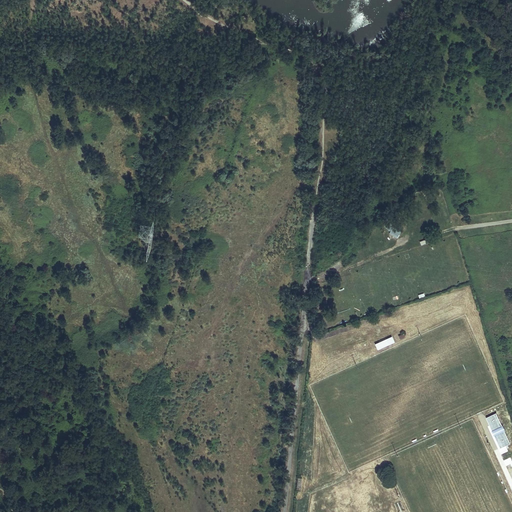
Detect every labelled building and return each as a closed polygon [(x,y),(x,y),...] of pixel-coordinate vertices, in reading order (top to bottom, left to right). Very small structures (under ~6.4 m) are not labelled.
[(389,234),(396,238),(401,231),(389,223),(386,228),(391,231),(389,234)] [(375,344),(377,349),(394,341),(392,336),(375,344)] [(486,417),(500,448),(511,443),(497,413),(486,417)] [(324,423),(317,426),(320,433),(328,430),(324,423)] [(307,446),(306,454),(314,454),(315,446),(307,446)] [(334,463),(342,461),(340,455),(332,457),(334,463)] [(367,473),(370,481),(377,479),(375,471),(367,473)] [(337,491),(330,492),(331,500),(338,499),(337,491)] [(364,511),(372,509),(370,502),(362,504),(364,511)]
